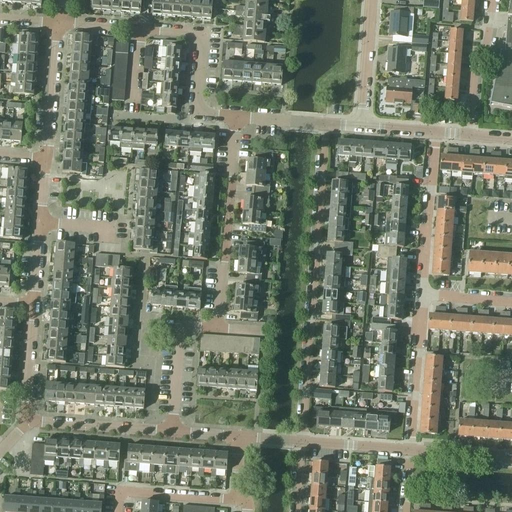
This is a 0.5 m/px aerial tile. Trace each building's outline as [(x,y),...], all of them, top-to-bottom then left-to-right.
[(91,0),(91,10),(92,10),(92,11),(95,12),(95,10),(101,11),(101,0),(91,0)] [(101,0),(101,11),(102,11),(101,12),(104,12),(104,11),(111,12),(111,0),(101,0)] [(111,0),(111,12),(111,13),(114,13),(114,12),(120,13),(121,0),(111,0)] [(121,0),(120,13),(121,13),(121,14),(124,14),(124,13),(130,14),(131,0),(121,0)] [(131,0),(130,14),(131,14),(131,15),(134,15),(134,14),(140,14),(141,1),(141,0),(131,0)] [(156,16),(162,16),(163,0),(149,0),(150,1),(153,1),(152,15),(153,15),(153,17),(156,17),(156,16)] [(163,0),(162,16),(163,16),(163,18),(166,18),(166,16),(172,17),(173,0),(163,0)] [(173,0),(172,17),(172,18),(175,19),(175,17),(181,18),(182,0),(173,0)] [(182,0),(181,18),(182,18),(182,19),(185,19),(185,18),(191,19),(192,0),(182,0)] [(194,0),(192,0),(191,19),(192,19),(192,20),(195,20),(195,19),(201,19),(202,1),(194,0)] [(439,10),(439,0),(430,0),(431,0),(425,0),(423,0),(422,9),(439,10)] [(462,0),(462,10),(470,11),(474,11),(474,0),(462,0)] [(501,52),(490,105),(511,109),(511,0),(509,13),(511,13),(511,19),(507,19),(505,52),(501,52)] [(202,1),(201,19),(201,21),(204,21),(204,20),(211,20),(213,2),(202,1)] [(236,6),(235,13),(266,15),(267,5),(246,4),(246,7),(236,6)] [(390,13),(389,33),(406,34),(408,15),(413,15),(413,9),(394,8),(393,13),(390,13)] [(442,16),(442,22),(452,23),(453,14),(448,14),(448,9),(443,8),(442,16)] [(461,22),(473,23),(474,11),(470,11),(462,10),(461,22)] [(245,17),(244,23),(265,24),(266,15),(235,13),(235,17),(245,17)] [(234,26),(234,32),(264,34),(265,24),(244,23),(244,26),(234,26)] [(433,28),(432,42),(437,42),(438,34),(443,35),(443,29),(433,28)] [(19,36),(18,46),(38,47),(39,47),(39,44),(38,44),(38,37),(38,33),(22,32),(22,36),(19,36)] [(263,44),(264,34),(234,32),(233,36),(243,37),(243,42),(263,44)] [(450,32),(450,43),(458,43),(462,44),(463,33),(450,32)] [(73,39),(72,46),(96,48),(91,47),(92,37),(73,36),(71,36),(71,39),(73,39)] [(428,45),(428,37),(413,36),(412,44),(428,45)] [(163,42),(161,60),(166,60),(180,61),(181,49),(179,49),(179,43),(165,42),(163,42)] [(450,43),(449,55),(461,56),(462,44),(458,43),(450,43)] [(116,44),(115,54),(128,55),(128,45),(116,44)] [(18,46),(18,55),(37,57),(37,56),(38,57),(38,54),(37,53),(38,47),(18,46)] [(72,49),(72,56),(90,57),(95,58),(96,48),(72,46),(70,46),(70,49),(72,49)] [(405,50),(387,49),(387,58),(389,58),(388,73),(405,74),(405,66),(404,66),(405,50)] [(18,55),(17,65),(36,67),(37,67),(38,63),(36,63),(37,57),(18,55)] [(449,55),(448,67),(456,67),(460,68),(461,56),(449,55)] [(71,58),(71,65),(89,67),(94,67),(94,62),(90,62),(90,57),(72,56),(70,56),(70,58),(71,58)] [(232,84),(233,63),(233,59),(229,58),(228,63),(223,62),(221,82),(222,82),(222,83),(225,84),(225,82),(232,83),(232,84)] [(161,60),(161,65),(165,66),(165,72),(179,73),(180,61),(166,60),(161,60)] [(233,63),(232,84),(234,84),(234,83),(241,83),(241,85),(243,64),(233,63)] [(243,64),(241,85),(244,85),(244,83),(251,84),(251,86),(253,65),(243,64)] [(17,65),(16,75),(35,77),(35,76),(37,76),(37,73),(36,73),(36,67),(17,65)] [(68,75),(89,77),(93,77),(94,72),(89,72),(89,67),(71,65),(71,66),(69,65),(69,69),(71,69),(70,75),(68,75)] [(253,65),(251,86),(254,86),(254,84),(261,85),(261,86),(263,66),(253,65)] [(263,66),(261,86),(264,87),(264,85),(271,86),(272,66),(263,66)] [(272,66),(271,86),(271,87),(274,87),(274,86),(281,86),(282,67),(272,66)] [(448,67),(447,78),(453,79),(459,79),(460,68),(456,67),(448,67)] [(164,84),(178,85),(179,73),(165,72),(164,77),(164,84)] [(11,75),(11,84),(15,85),(35,86),(36,86),(36,83),(35,83),(35,77),(16,75),(11,75)] [(67,84),(67,85),(88,87),(89,77),(68,75),(68,78),(70,79),(69,85),(67,84)] [(447,78),(446,90),(454,91),(458,91),(459,79),(453,79),(447,78)] [(424,89),(424,82),(389,80),(388,85),(386,85),(385,103),(411,105),(412,88),(424,89)] [(10,88),(9,94),(15,95),(34,96),(34,95),(35,95),(35,92),(34,92),(35,86),(15,85),(11,84),(10,84),(10,88)] [(163,89),(162,96),(177,97),(178,85),(164,84),(163,89)] [(69,88),(68,95),(92,97),(92,96),(92,92),(87,91),(88,87),(67,85),(67,88),(69,88)] [(445,101),(457,102),(458,91),(454,91),(446,90),(445,101)] [(140,98),(140,106),(145,106),(145,100),(153,101),(154,95),(141,94),(140,98)] [(68,98),(68,104),(91,107),(92,97),(68,95),(66,95),(66,97),(68,98)] [(162,101),(161,108),(167,109),(166,115),(174,115),(175,110),(176,110),(177,97),(162,96),(162,101)] [(65,114),(85,116),(85,115),(90,116),(91,107),(68,104),(68,105),(66,104),(65,108),(67,108),(67,114),(65,114)] [(404,117),(412,118),(421,119),(422,106),(422,105),(413,105),(413,112),(410,112),(408,112),(406,113),(405,114),(404,116),(404,117)] [(66,117),(66,124),(84,126),(84,125),(90,126),(90,121),(85,121),(85,116),(65,114),(65,117),(66,117)] [(12,123),(11,142),(12,142),(11,143),(15,143),(15,142),(21,143),(23,117),(18,116),(17,124),(12,123)] [(3,122),(1,141),(1,142),(5,143),(5,142),(11,142),(12,123),(3,122)] [(66,127),(65,134),(84,135),(84,126),(66,124),(64,124),(64,127),(66,127)] [(108,143),(120,144),(121,130),(109,129),(108,143)] [(121,130),(120,144),(120,149),(132,150),(133,131),(121,130)] [(133,131),(132,150),(143,151),(145,131),(133,131)] [(145,131),(143,151),(144,151),(144,146),(156,147),(157,132),(145,131)] [(166,133),(165,147),(177,148),(178,134),(166,133)] [(62,143),(83,145),(84,135),(65,134),(63,134),(63,137),(65,137),(64,143),(62,143)] [(178,134),(177,148),(189,149),(190,134),(178,134)] [(190,134),(189,149),(194,149),(194,153),(200,153),(200,150),(201,150),(202,135),(190,134)] [(202,135),(201,150),(213,151),(214,136),(202,135)] [(337,156),(349,157),(349,163),(350,143),(344,143),(344,141),(338,141),(337,156)] [(350,143),(349,163),(356,164),(356,158),(361,158),(362,144),(356,143),(356,142),(350,142),(350,143)] [(61,153),(82,155),(83,145),(62,143),(62,146),(64,146),(63,153),(61,153)] [(362,144),(361,158),(373,159),(374,145),(368,145),(368,143),(362,143),(362,144)] [(374,145),(373,159),(385,160),(386,146),(380,145),(380,144),(374,144),(374,145)] [(386,146),(385,160),(385,165),(397,166),(397,161),(398,147),(392,146),(392,145),(386,144),(386,146)] [(398,147),(397,161),(410,162),(411,146),(410,146),(410,148),(403,147),(404,146),(398,145),(398,147)] [(441,156),(440,172),(451,172),(453,149),(448,149),(447,157),(441,156)] [(453,149),(451,172),(462,173),(463,158),(458,158),(458,149),(453,149)] [(463,158),(462,173),(472,174),(474,151),(470,150),(468,159),(463,158)] [(474,151),(472,174),(483,175),(484,160),(479,159),(479,151),(474,151)] [(484,160),(483,175),(494,176),(495,152),(491,152),(490,160),(484,160)] [(495,152),(494,176),(504,176),(505,161),(500,161),(500,152),(495,152)] [(61,162),(61,163),(81,165),(82,155),(61,153),(61,156),(63,156),(63,162),(61,162)] [(248,161),(247,173),(264,175),(265,168),(271,168),(272,157),(255,155),(255,162),(248,161)] [(61,163),(60,166),(62,166),(62,173),(80,174),(80,176),(85,177),(86,165),(81,165),(61,163)] [(9,170),(8,180),(26,181),(26,180),(28,181),(28,178),(27,177),(27,171),(18,171),(19,167),(8,167),(8,170),(9,170)] [(137,182),(158,184),(163,184),(163,174),(159,173),(140,172),(140,173),(138,172),(138,176),(140,176),(139,182),(137,182)] [(253,187),(252,194),(268,195),(270,183),(264,182),(264,175),(247,173),(246,187),(253,187)] [(195,175),(194,187),(213,188),(215,176),(212,176),(211,176),(200,175),(195,175)] [(8,180),(7,189),(25,191),(26,191),(27,191),(27,188),(26,188),(26,181),(8,180)] [(137,192),(157,194),(158,184),(137,182),(137,185),(139,185),(138,192),(137,192)] [(331,194),(332,194),(351,196),(352,183),(332,182),(332,183),(332,189),(331,189),(331,194)] [(194,187),(193,199),(198,199),(212,201),(213,188),(194,187)] [(391,187),(390,191),(393,192),(392,199),(407,200),(406,200),(406,193),(407,193),(408,188),(393,187),(391,187)] [(7,189),(6,199),(25,201),(26,201),(26,197),(25,197),(25,191),(7,189)] [(136,201),(136,202),(156,203),(157,194),(137,192),(136,195),(138,195),(138,202),(136,201)] [(245,199),(243,212),(261,214),(262,206),(267,207),(268,195),(252,194),(251,200),(245,199)] [(330,201),(330,206),(345,207),(350,208),(351,196),(332,194),(331,201),(330,201)] [(437,205),(437,211),(456,213),(465,214),(465,209),(456,208),(454,207),(454,200),(438,198),(437,205)] [(5,209),(24,211),(25,211),(25,207),(24,207),(25,201),(6,199),(5,209)] [(192,210),(192,211),(211,213),(212,201),(198,199),(193,199),(193,202),(194,204),(197,204),(197,211),(192,210)] [(392,199),(391,211),(406,212),(406,211),(405,211),(406,206),(407,200),(392,199)] [(135,211),(155,213),(156,203),(136,202),(136,204),(137,205),(137,211),(135,211)] [(329,218),(345,219),(350,220),(350,215),(350,208),(345,207),(330,206),(331,206),(330,213),(329,213),(329,218)] [(5,209),(4,218),(23,220),(24,220),(24,217),(23,217),(24,211),(5,209)] [(136,214),(136,221),(154,223),(155,213),(135,211),(135,214),(136,214)] [(192,211),(191,216),(196,216),(195,223),(210,225),(211,213),(192,211)] [(386,219),(386,222),(390,223),(405,224),(404,224),(405,217),(406,212),(391,211),(391,219),(386,219)] [(437,211),(436,225),(452,226),(453,218),(455,218),(456,213),(437,211)] [(260,220),(261,214),(243,212),(242,225),(249,226),(248,232),(265,233),(266,221),(260,220)] [(4,218),(4,228),(22,230),(23,230),(24,227),(22,227),(23,220),(4,218)] [(328,230),(329,230),(344,231),(345,219),(329,218),(330,218),(329,225),(329,224),(328,230)] [(134,221),(134,224),(136,224),(135,231),(156,233),(156,232),(154,232),(154,223),(136,221),(134,221)] [(386,222),(385,234),(389,235),(404,236),(404,235),(403,235),(404,229),(405,224),(390,223),(386,222)] [(195,223),(194,235),(209,236),(210,225),(195,223)] [(436,225),(435,237),(451,238),(454,239),(454,233),(452,232),(452,226),(436,225)] [(21,236),(22,230),(4,228),(3,238),(21,240),(21,239),(23,239),(23,237),(21,236)] [(328,237),(327,242),(335,243),(335,249),(352,251),(353,243),(343,243),(344,231),(329,230),(328,237)] [(133,240),(133,241),(153,242),(158,242),(158,238),(156,238),(156,233),(135,231),(133,231),(133,234),(135,234),(134,241),(133,240)] [(378,245),(378,252),(396,253),(396,247),(403,248),(403,247),(402,247),(403,241),(404,241),(404,236),(389,235),(385,234),(384,246),(378,245)] [(193,247),(208,249),(209,236),(194,235),(193,247)] [(435,237),(434,250),(450,251),(451,244),(453,243),(454,239),(451,238),(435,237)] [(133,241),(132,244),(134,244),(134,250),(150,252),(150,254),(149,254),(157,255),(157,254),(157,248),(152,247),(153,242),(133,241)] [(240,248),(239,261),(256,263),(265,263),(266,250),(264,250),(264,244),(247,242),(247,249),(240,248)] [(56,248),(55,253),(74,255),(75,245),(56,244),(56,245),(54,244),(54,247),(56,248)] [(188,246),(188,252),(193,252),(192,259),(207,260),(208,249),(193,247),(188,246)] [(326,267),(346,268),(341,268),(342,256),(352,257),(352,251),(335,249),(334,255),(326,254),(326,255),(327,255),(327,260),(326,260),(325,267),(326,267)] [(434,250),(433,263),(452,264),(452,259),(450,258),(450,251),(434,250)] [(378,252),(377,258),(391,259),(391,271),(405,272),(406,272),(405,272),(405,266),(406,266),(406,260),(395,259),(396,253),(378,252)] [(55,257),(54,263),(73,265),(74,255),(55,253),(55,254),(53,254),(53,257),(55,257)] [(468,273),(469,273),(469,270),(474,271),(474,273),(482,274),(482,271),(487,272),(487,274),(495,275),(495,272),(500,273),(500,275),(508,276),(509,273),(511,273),(511,258),(469,256),(468,273)] [(239,261),(238,274),(244,275),(243,281),(260,283),(261,270),(256,270),(256,263),(239,261)] [(54,267),(53,273),(73,275),(73,265),(54,263),(54,264),(52,264),(52,267),(54,267)] [(432,275),(432,276),(448,277),(449,269),(451,269),(452,264),(433,263),(432,275)] [(325,279),(345,280),(346,268),(326,267),(326,273),(325,272),(325,279)] [(0,269),(0,268),(0,289),(2,289),(2,288),(9,288),(10,269),(0,269)] [(113,269),(112,278),(132,280),(133,280),(133,277),(132,277),(133,270),(118,269),(113,269)] [(386,271),(385,283),(390,283),(404,284),(405,284),(404,284),(404,278),(405,278),(406,272),(405,272),(391,271),(386,271)] [(53,276),(53,283),(72,285),(73,275),(53,273),(52,273),(52,276),(53,276)] [(108,279),(107,288),(132,290),(133,287),(131,287),(132,280),(112,278),(112,279),(108,279)] [(324,290),(325,290),(344,292),(345,280),(325,279),(325,285),(324,284),(324,290)] [(236,287),(235,300),(253,301),(253,294),(259,294),(260,283),(243,281),(243,287),(236,287)] [(52,287),(52,293),(71,294),(72,285),(53,283),(51,283),(51,286),(52,287)] [(385,283),(384,295),(386,295),(404,296),(403,296),(403,290),(404,290),(404,284),(390,283),(385,283)] [(164,293),(163,307),(175,308),(176,294),(177,288),(165,287),(164,293)] [(112,289),(111,298),(130,300),(132,300),(132,297),(130,297),(131,290),(132,290),(107,288),(107,289),(112,289)] [(176,294),(175,308),(187,310),(189,289),(184,289),(183,295),(176,294)] [(189,289),(187,310),(199,311),(201,290),(189,289)] [(324,302),(324,303),(338,304),(338,303),(344,304),(345,299),(343,299),(343,292),(344,292),(325,290),(324,296),(323,296),(323,302),(324,302)] [(152,292),(151,306),(163,307),(164,293),(152,292)] [(50,293),(50,296),(52,296),(51,302),(70,304),(76,305),(77,295),(71,294),(52,293),(50,293)] [(385,299),(385,307),(388,307),(403,308),(402,308),(403,302),(404,296),(386,295),(385,299)] [(111,298),(110,308),(129,309),(131,309),(131,306),(130,306),(130,300),(111,298)] [(235,300),(234,313),(240,313),(240,320),(257,321),(258,308),(252,308),(253,301),(235,300)] [(51,306),(50,312),(69,314),(70,304),(51,302),(51,303),(49,303),(49,306),(51,306)] [(332,315),(331,321),(350,323),(350,316),(338,315),(338,304),(324,303),(323,309),(322,308),(322,314),(332,315)] [(382,319),(372,318),(372,324),(390,325),(390,320),(402,321),(402,319),(401,319),(402,313),(403,308),(388,307),(385,307),(383,307),(382,319)] [(429,315),(428,330),(439,331),(441,308),(436,307),(435,315),(429,315)] [(110,308),(109,317),(130,319),(130,316),(129,316),(129,309),(110,308)] [(441,308),(439,331),(450,332),(451,316),(446,316),(445,308),(441,308)] [(451,316),(450,332),(461,332),(462,309),(458,309),(456,317),(451,316)] [(462,309),(461,332),(471,333),(472,318),(467,318),(467,310),(462,309)] [(0,310),(0,320),(15,322),(17,322),(17,319),(16,319),(16,312),(0,310)] [(472,318),(471,333),(482,334),(484,311),(479,310),(477,318),(472,318)] [(484,311),(482,334),(493,335),(494,320),(488,319),(488,311),(484,311)] [(50,316),(49,322),(69,323),(69,314),(50,312),(48,312),(48,315),(50,316)] [(494,320),(493,335),(503,336),(505,312),(500,312),(499,320),(494,320)] [(505,312),(503,336),(511,336),(511,320),(509,321),(509,313),(505,312)] [(109,317),(108,327),(128,329),(128,328),(129,328),(130,325),(128,325),(129,319),(130,319),(109,317)] [(0,320),(0,330),(15,332),(15,331),(16,331),(16,328),(15,328),(15,322),(0,320)] [(324,339),(338,340),(346,341),(347,329),(349,329),(350,323),(331,321),(331,327),(324,327),(325,327),(324,333),(323,333),(323,339),(324,339)] [(47,331),(68,333),(69,323),(49,322),(47,322),(47,325),(49,325),(48,331),(47,331)] [(372,324),(371,330),(382,331),(381,343),(396,344),(396,343),(395,344),(396,337),(397,332),(390,332),(390,325),(372,324)] [(108,327),(108,337),(127,338),(129,338),(129,335),(127,335),(128,329),(108,327)] [(0,339),(15,341),(15,338),(14,338),(15,332),(0,330),(0,339)] [(48,335),(48,341),(67,343),(68,333),(47,331),(46,335),(48,335)] [(108,337),(107,347),(126,349),(126,348),(128,348),(128,345),(127,345),(127,338),(108,337)] [(0,349),(13,351),(14,351),(15,347),(13,347),(14,341),(15,341),(0,339),(0,349)] [(323,351),(337,352),(338,340),(324,339),(323,345),(322,345),(322,351),(323,351)] [(47,345),(47,351),(66,353),(71,354),(71,348),(67,348),(67,343),(48,341),(48,342),(46,341),(46,345),(47,345)] [(381,343),(380,356),(395,357),(395,356),(394,356),(395,350),(396,344),(381,343)] [(107,347),(106,356),(125,358),(125,357),(127,357),(127,355),(126,355),(126,349),(107,347)] [(0,359),(13,361),(14,357),(13,357),(13,351),(0,349),(0,359)] [(46,361),(65,363),(66,353),(47,351),(47,352),(45,352),(45,355),(47,355),(46,361)] [(322,363),(336,364),(337,352),(323,351),(322,357),(321,357),(321,363),(322,363)] [(125,364),(125,358),(106,356),(105,366),(125,368),(125,367),(126,367),(126,365),(125,364)] [(380,356),(379,368),(394,369),(394,368),(393,368),(394,362),(395,356),(395,357),(380,356)] [(425,357),(424,369),(443,371),(444,366),(441,365),(442,358),(425,357)] [(0,359),(0,369),(12,370),(13,370),(13,367),(12,367),(12,361),(13,361),(0,359)] [(321,375),(335,376),(336,364),(322,363),(321,369),(320,375),(321,375)] [(198,368),(197,387),(198,388),(198,389),(201,389),(201,388),(207,388),(208,369),(198,368)] [(379,368),(378,379),(393,380),(392,380),(393,374),(394,374),(394,368),(394,369),(379,368)] [(0,379),(11,380),(12,380),(12,377),(11,377),(12,370),(0,369),(0,379)] [(208,369),(207,388),(207,390),(210,390),(210,388),(217,389),(218,369),(208,369)] [(218,369),(217,389),(217,390),(220,391),(220,389),(226,389),(227,370),(218,369)] [(424,369),(423,383),(440,384),(441,376),(443,376),(443,371),(424,369)] [(227,370),(226,389),(226,391),(230,391),(230,390),(236,390),(237,371),(227,370)] [(237,371),(236,390),(237,390),(236,392),(239,392),(240,390),(246,391),(247,371),(237,371)] [(247,371),(246,391),(246,392),(249,393),(249,391),(256,391),(257,372),(247,371)] [(319,387),(334,388),(338,388),(339,378),(335,378),(335,376),(321,375),(321,381),(320,381),(319,387)] [(0,379),(0,389),(10,390),(10,389),(11,389),(11,386),(10,386),(11,380),(0,379)] [(378,379),(378,391),(392,393),(392,392),(391,392),(392,386),(393,385),(393,380),(378,379)] [(47,383),(45,402),(46,402),(46,403),(49,404),(49,402),(55,402),(57,384),(47,383)] [(423,383),(423,395),(442,397),(442,392),(439,391),(440,384),(423,383)] [(57,384),(55,402),(56,402),(56,404),(59,404),(59,403),(65,403),(66,385),(57,384)] [(66,385),(65,403),(66,403),(65,405),(68,405),(69,403),(75,404),(76,385),(66,385)] [(76,385),(75,404),(75,405),(78,406),(78,404),(85,405),(86,386),(76,385)] [(86,386),(85,405),(85,406),(88,406),(88,405),(94,405),(96,387),(86,386)] [(96,387),(94,405),(95,405),(95,407),(98,407),(98,406),(104,406),(105,387),(96,387)] [(105,387),(104,406),(105,406),(105,407),(108,408),(108,406),(113,407),(115,388),(105,387)] [(115,388),(113,407),(115,407),(115,408),(117,408),(118,407),(124,408),(125,389),(115,388)] [(125,389),(124,408),(124,409),(127,409),(127,408),(133,408),(135,390),(125,389)] [(135,390),(133,408),(134,408),(134,410),(137,410),(137,409),(143,409),(145,390),(135,390)] [(423,395),(422,408),(438,409),(439,401),(441,401),(442,397),(423,395)] [(313,408),(312,420),(317,420),(316,427),(317,427),(317,426),(323,426),(323,428),(328,428),(329,413),(330,413),(330,409),(313,408)] [(329,413),(328,428),(329,428),(329,427),(335,427),(335,429),(340,429),(342,409),(330,408),(330,409),(330,413),(329,413)] [(422,408),(421,421),(440,422),(440,417),(438,416),(438,409),(422,408)] [(342,409),(340,429),(340,427),(347,428),(347,430),(352,430),(354,410),(342,409)] [(354,410),(352,430),(353,428),(360,429),(359,430),(364,431),(365,415),(366,411),(354,410)] [(377,416),(376,432),(376,430),(383,431),(382,432),(389,433),(389,425),(395,425),(396,414),(378,412),(378,416),(377,416)] [(365,415),(364,431),(364,429),(371,430),(371,431),(376,432),(377,416),(365,415)] [(460,420),(458,436),(473,437),(474,421),(468,421),(460,420)] [(420,434),(436,435),(437,427),(439,427),(440,422),(421,421),(420,434)] [(474,421),(473,437),(486,438),(487,422),(474,421)] [(487,422),(486,438),(499,439),(500,423),(487,422)] [(511,424),(500,423),(499,439),(511,440),(511,424)] [(44,445),(44,451),(43,457),(56,458),(58,440),(45,439),(44,445)] [(56,458),(43,457),(31,456),(31,463),(43,464),(44,462),(53,463),(53,465),(58,466),(59,458),(67,458),(69,458),(70,441),(58,440),(56,458)] [(69,458),(67,458),(66,466),(71,467),(71,459),(79,459),(81,459),(83,442),(70,441),(69,458)] [(81,459),(79,459),(78,467),(82,468),(83,460),(91,460),(93,460),(95,443),(83,442),(81,459)] [(93,460),(91,460),(90,468),(95,469),(95,461),(104,461),(106,461),(107,444),(95,443),(93,460)] [(104,461),(103,469),(107,469),(108,461),(119,462),(120,445),(107,444),(106,461),(104,461)] [(125,463),(124,471),(129,472),(137,472),(138,464),(140,464),(141,447),(128,446),(127,463),(125,463)] [(138,464),(137,472),(141,472),(149,473),(150,465),(152,465),(154,448),(141,447),(140,464),(138,464)] [(150,465),(149,473),(154,473),(154,465),(162,466),(164,466),(166,449),(154,448),(152,465),(150,465)] [(162,466),(161,474),(166,474),(167,466),(175,467),(177,467),(178,450),(166,449),(164,466),(162,466)] [(175,467),(174,475),(178,475),(179,467),(187,468),(189,468),(191,451),(178,450),(177,467),(175,467)] [(187,468),(186,476),(190,476),(191,468),(199,469),(202,469),(203,452),(191,451),(189,468),(187,468)] [(199,469),(199,477),(203,477),(204,469),(212,470),(214,470),(215,453),(203,452),(202,469),(199,469)] [(212,470),(211,478),(216,478),(216,470),(226,471),(228,454),(215,453),(214,470),(212,470)] [(312,475),(313,475),(326,476),(327,463),(313,462),(313,463),(314,464),(314,470),(313,470),(312,475)] [(368,467),(367,479),(371,479),(375,480),(389,481),(389,480),(388,480),(388,474),(389,474),(390,468),(376,467),(376,468),(368,467)] [(311,487),(312,487),(325,488),(326,476),(313,475),(313,481),(312,482),(311,487)] [(371,479),(370,491),(374,491),(388,492),(387,492),(388,486),(389,481),(375,480),(371,479)] [(311,499),(312,499),(324,500),(325,488),(312,487),(312,494),(311,494),(311,499)] [(3,511),(15,511),(17,498),(19,498),(20,497),(20,490),(15,489),(15,498),(5,497),(3,511)] [(17,498),(15,511),(27,511),(29,499),(31,499),(32,491),(28,490),(27,498),(20,498),(20,497),(19,498),(17,498)] [(29,499),(27,511),(40,511),(41,499),(43,500),(44,491),(40,491),(39,499),(31,499),(29,499)] [(370,491),(369,503),(373,503),(387,504),(386,504),(387,498),(388,498),(388,492),(374,491),(370,491)] [(41,499),(40,511),(52,511),(53,500),(55,501),(56,492),(51,492),(51,500),(43,500),(41,499)] [(53,500),(52,511),(64,511),(66,501),(68,502),(68,501),(68,493),(63,493),(63,501),(55,501),(53,500)] [(66,501),(64,511),(76,511),(77,502),(80,502),(80,494),(75,494),(75,502),(68,501),(68,502),(66,501)] [(77,502),(76,511),(88,511),(89,503),(92,503),(91,503),(92,495),(88,495),(87,503),(80,502),(77,502)] [(89,503),(88,511),(100,511),(101,505),(103,505),(104,496),(100,496),(99,504),(92,503),(89,503)] [(310,511),(311,511),(324,511),(324,500),(312,499),(311,505),(310,505),(310,511)] [(142,502),(141,511),(157,511),(158,503),(142,502)] [(373,503),(372,511),(385,511),(386,510),(387,510),(387,504),(373,503)]
